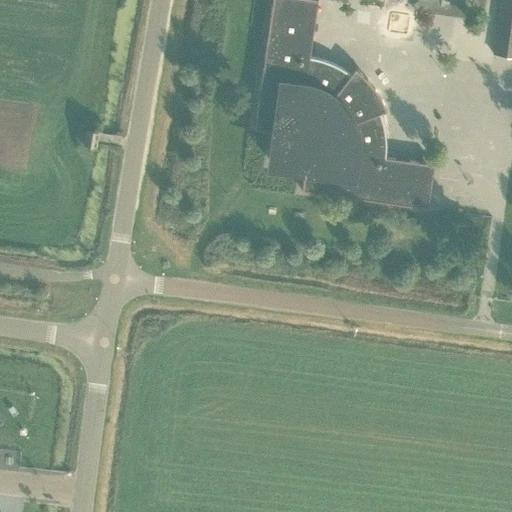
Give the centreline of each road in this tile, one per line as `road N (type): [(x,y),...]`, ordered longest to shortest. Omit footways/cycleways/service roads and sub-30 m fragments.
road 1 (unclassified): [(114,275),(511,331)]
road 2 (tertiary): [(114,275),(160,0)]
road 3 (tertiary): [(81,511),(102,340)]
